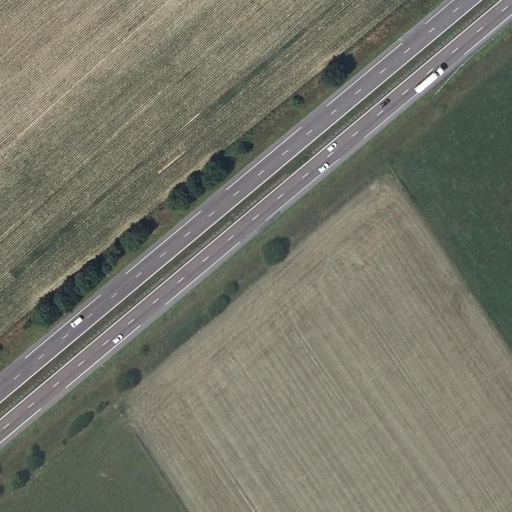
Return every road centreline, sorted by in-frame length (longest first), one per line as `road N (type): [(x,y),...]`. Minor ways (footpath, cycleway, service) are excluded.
road 1 (motorway): [(0,431),(511,2)]
road 2 (motorway): [(466,0),(0,391)]
